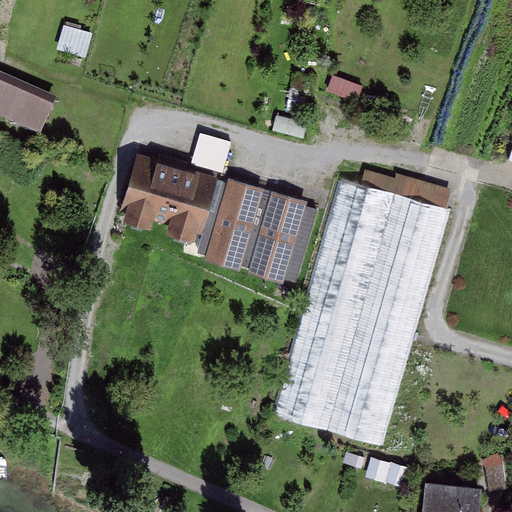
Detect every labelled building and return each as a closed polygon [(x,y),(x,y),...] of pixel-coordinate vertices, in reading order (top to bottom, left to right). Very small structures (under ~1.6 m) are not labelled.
[(111,25),(80,17),(73,44),(104,52),(111,25)] [(74,98),(0,66),(0,112),(57,137),(74,98)] [(360,100),(367,82),(337,70),(330,88),(360,100)] [(280,115),(277,128),(307,135),(310,122),(280,115)] [(253,137),(217,127),(208,160),(244,170),(253,137)] [(179,164),(145,153),(124,219),(158,230),(179,164)] [(214,175),(179,164),(158,230),(193,241),(214,175)] [(393,450),(425,337),(463,202),(341,168),(271,416),(393,450)] [(326,198),(236,171),(211,252),(300,280),(326,198)] [(372,476),(402,480),(405,461),(375,456),(372,476)] [(430,483),(427,511),(487,511),(489,488),(430,483)]
